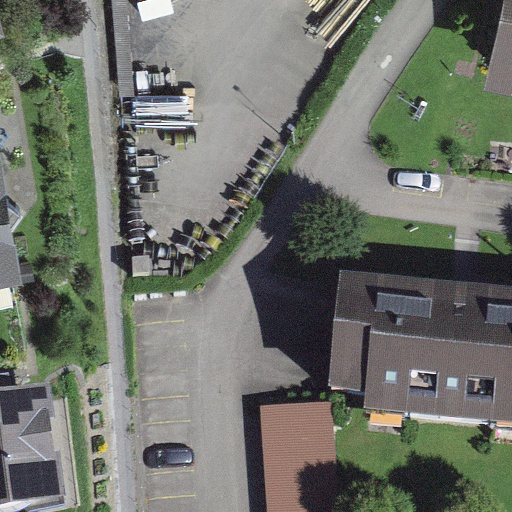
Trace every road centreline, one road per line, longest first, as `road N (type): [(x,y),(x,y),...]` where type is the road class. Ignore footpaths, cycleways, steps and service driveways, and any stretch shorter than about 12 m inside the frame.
road 1 (residential): [(300,176),(242,281),(223,341),(222,511)]
road 2 (residential): [(300,176),(511,209)]
road 3 (residential): [(413,0),(300,176)]
